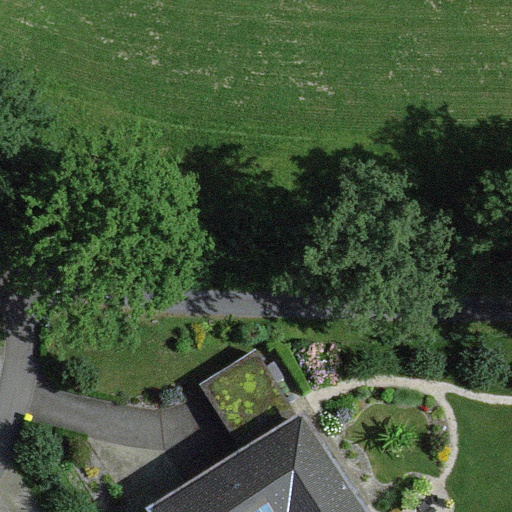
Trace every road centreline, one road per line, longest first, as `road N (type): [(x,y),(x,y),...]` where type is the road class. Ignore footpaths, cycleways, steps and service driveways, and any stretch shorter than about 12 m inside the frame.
road 1 (track): [(511,305),(322,307),(20,280)]
road 2 (residential): [(0,432),(23,347),(20,280),(0,256)]
